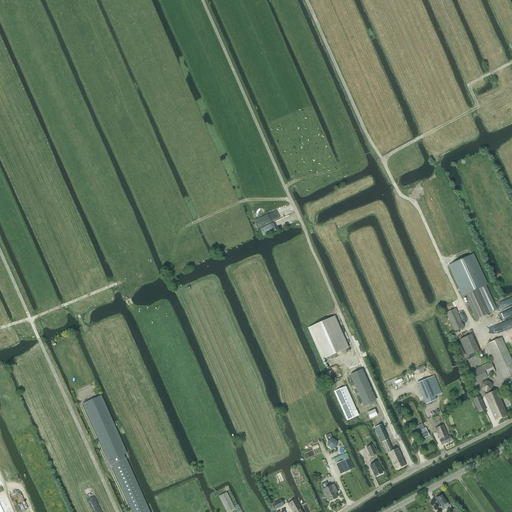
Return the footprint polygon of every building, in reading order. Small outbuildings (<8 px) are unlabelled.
[(495,311),(484,287),(486,285),(472,254),(447,266),(461,296),(463,296),(474,321),(495,311)] [(455,332),(464,328),(456,309),(446,313),(455,332)] [(347,349),(333,318),(308,329),(322,360),(347,349)] [(467,356),(479,351),(471,335),(459,340),(467,356)] [(503,380),(511,375),(511,361),(501,338),(487,344),(503,380)] [(478,355),(467,360),(471,368),(482,363),(478,355)] [(476,381),(495,372),(490,362),(472,371),(476,381)] [(424,372),(423,369),(425,368),(424,365),(417,368),(420,374),(424,372)] [(361,370),(350,375),(364,406),(375,401),(361,370)] [(439,394),(432,377),(416,383),(425,404),(435,400),(434,396),(439,394)] [(482,384),(481,389),(486,392),(491,390),(492,384),(487,381),(482,384)] [(334,392),(343,411),(347,420),(355,417),(353,412),(356,411),(345,387),(334,392)] [(495,421),(507,416),(496,390),(484,395),(495,421)] [(479,413),(485,410),(480,396),(478,397),(477,393),(471,395),(479,413)] [(149,511),(125,458),(128,457),(101,396),(82,404),(109,465),(111,464),(132,511),(149,511)] [(374,409),(367,412),(370,418),(377,415),(374,409)] [(377,436),(379,435),(382,442),(388,440),(381,425),(374,428),(377,436)] [(443,425),(435,429),(439,439),(440,439),(440,440),(439,440),(442,445),(452,441),(450,436),(447,437),(447,436),(448,435),(443,425)] [(327,446),(331,449),(336,447),(337,442),(332,439),(327,441),(327,446)] [(392,451),(388,440),(382,442),(381,443),(386,454),(388,453),(395,470),(405,465),(398,448),(392,451)] [(370,457),(376,454),(372,445),(366,448),(370,457)] [(341,475),(353,469),(346,453),(333,459),(341,475)] [(375,477),(382,474),(381,470),(380,467),(379,467),(377,463),(369,466),(375,477)] [(326,482),(320,485),(323,490),(328,502),(337,498),(333,491),(336,490),(333,485),(328,487),(326,482)] [(226,511),(227,511),(234,509),(226,493),(219,496),(226,511)] [(442,509),(448,506),(447,503),(442,494),(435,499),(440,507),(441,507),(442,509)] [(276,509),(284,505),(281,500),(273,504),(276,509)] [(292,511),(302,511),(295,500),(288,504),(292,511)]
